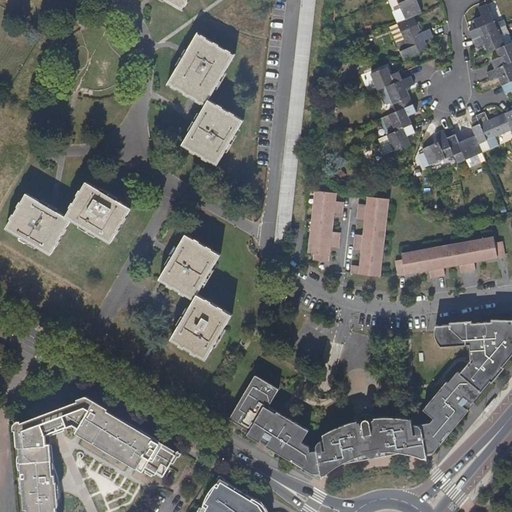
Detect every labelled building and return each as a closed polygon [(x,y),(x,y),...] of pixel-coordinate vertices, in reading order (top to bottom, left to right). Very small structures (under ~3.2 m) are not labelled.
[(163,0),(182,11),(188,0),(163,0)] [(288,247),(313,0),(298,0),(299,0),(295,40),(288,108),(281,172),(273,245),(288,247)] [(422,14),(415,0),(395,0),(405,21),(413,18),(422,14)] [(468,33),(472,41),(497,30),(489,12),(486,5),(478,9),(481,17),(473,21),(477,29),(468,33)] [(420,34),(413,18),(405,21),(397,25),(404,41),(395,45),(403,61),(427,50),(424,42),(432,39),(428,30),(420,34)] [(504,46),(497,30),(472,41),(476,48),(484,45),(487,53),(495,49),(504,46)] [(208,100),(235,55),(198,32),(186,52),(167,85),(204,107),(208,100)] [(511,62),(511,42),(504,46),(495,49),(499,58),(491,62),(494,70),(511,63),(511,62)] [(511,81),(511,64),(511,63),(494,70),(486,73),(490,81),(498,78),(502,86),(511,81)] [(369,75),(376,92),(385,88),(401,81),(398,73),(389,76),(386,68),(369,75)] [(412,105),(405,89),(413,85),(410,77),(401,81),(385,88),(396,112),(412,105)] [(511,81),(502,86),(505,95),(511,91),(511,81)] [(217,166),(243,121),(208,100),(204,107),(182,145),(217,166)] [(410,125),(407,117),(415,113),(412,105),(396,112),(387,116),(394,132),(410,125)] [(511,131),(504,114),(487,122),(484,113),(476,117),(479,125),(471,129),(475,137),(478,144),(486,141),(489,149),(498,146),(494,138),(511,131)] [(410,145),(406,137),(410,136),(414,133),(410,125),(394,132),(386,136),(393,152),(410,145)] [(421,150),(428,166),(453,156),(453,155),(446,139),(443,131),(434,134),(438,143),(421,150)] [(393,152),(386,136),(377,140),(383,156),(393,152)] [(478,144),(475,137),(458,144),(454,136),(446,139),(453,155),(456,163),(482,153),(478,144)] [(85,181),(65,216),(111,243),(132,208),(85,181)] [(334,194),(314,192),(307,254),(312,255),(311,261),(327,263),(328,248),(337,249),(339,234),(330,233),(332,217),(340,218),(341,203),(333,203),(334,194)] [(65,216),(26,194),(6,229),(51,255),(71,220),(65,216)] [(378,277),(386,200),(366,197),(365,206),(357,205),(355,220),(363,221),(362,236),(353,235),(351,250),(360,251),(358,267),(350,266),(349,274),(378,277)] [(197,294),(220,254),(185,234),(159,279),(193,300),(197,294)] [(492,243),(490,238),(392,256),(396,276),(426,271),(428,279),(442,277),(441,268),(456,265),(458,274),(472,271),(471,263),(501,258),(499,242),(492,243)] [(205,360),(232,315),(197,294),(193,300),(170,340),(205,360)] [(281,435),(279,454),(289,460),(290,458),(301,465),(300,467),(311,473),(318,472),(319,478),(322,475),(325,473),(329,470),(332,467),(336,465),(341,462),(345,460),(350,458),(354,456),(358,455),(361,454),(366,453),(369,452),(373,452),(378,451),(382,451),(385,451),(390,451),(393,451),(395,451),(398,452),(401,452),(405,453),(409,453),(411,454),(414,455),(416,455),(418,456),(420,457),(422,458),(425,460),(424,453),(431,452),(439,442),(437,440),(446,430),(448,432),(467,409),(465,408),(492,375),(494,376),(501,367),(500,366),(511,351),(511,322),(511,320),(508,319),(505,319),(502,319),(489,320),(470,322),(469,321),(447,323),(448,324),(433,325),(433,326),(433,328),(432,330),(432,332),(432,334),(433,336),(433,337),(434,339),(434,340),(435,341),(436,343),(436,344),(439,346),(464,344),(467,361),(457,373),(454,371),(437,393),(435,392),(421,409),(432,418),(428,422),(419,423),(420,427),(418,425),(417,425),(415,424),(414,424),(412,424),(414,434),(411,434),(409,418),(406,418),(404,418),(401,417),(398,417),(393,417),(390,416),(386,416),(382,416),(378,417),(372,417),(371,416),(370,415),(369,414),(368,414),(366,413),(364,413),(362,414),(361,414),(359,415),(357,417),(356,418),(355,420),(353,421),(350,422),(346,423),(342,424),(339,425),(336,426),(332,428),(329,430),(326,431),(324,432),(321,434),(324,450),(321,450),(319,440),(318,440),(318,441),(317,442),(316,442),(315,443),(314,444),(314,445),(315,450),(309,451),(307,446),(301,442),(307,430),(283,417),(281,435)] [(281,435),(283,417),(266,407),(277,388),(254,374),(228,418),(241,426),(240,428),(246,432),(246,434),(279,454),(281,435)] [(42,385),(27,384),(26,407),(41,408),(42,385)] [(102,412),(88,403),(78,407),(79,411),(65,416),(68,426),(76,423),(83,427),(87,420),(94,425),(89,432),(136,463),(140,458),(146,462),(143,467),(159,478),(162,475),(169,479),(181,460),(157,445),(156,447),(126,428),(102,412)] [(79,411),(78,407),(63,412),(65,416),(79,411)] [(45,434),(41,420),(28,425),(30,427),(37,425),(40,436),(45,434)] [(28,425),(23,427),(24,431),(21,431),(22,452),(24,452),(26,474),(30,474),(31,480),(38,479),(39,487),(27,488),(29,511),(59,511),(64,508),(62,497),(47,498),(46,487),(60,486),(59,477),(57,478),(55,462),(54,446),(49,446),(45,434),(40,436),(37,425),(30,427),(28,425)] [(39,487),(38,479),(31,480),(30,474),(26,474),(27,488),(39,487)] [(260,511),(262,507),(226,482),(224,484),(220,483),(205,507),(208,509),(206,511),(260,511)] [(62,497),(62,486),(60,486),(46,487),(47,498),(62,497)]
